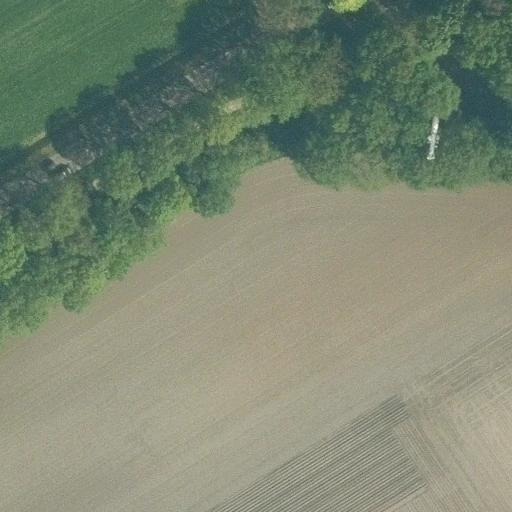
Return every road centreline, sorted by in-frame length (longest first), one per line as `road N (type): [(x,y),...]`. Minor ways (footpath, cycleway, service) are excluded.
road 1 (tertiary): [(0,203),(335,0)]
road 2 (track): [(511,118),(391,13)]
